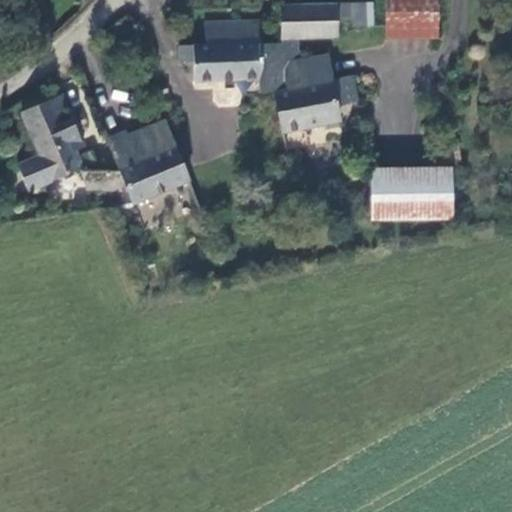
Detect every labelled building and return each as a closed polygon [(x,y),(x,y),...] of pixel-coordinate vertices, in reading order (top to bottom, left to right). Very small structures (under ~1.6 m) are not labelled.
[(437,40),(435,0),(382,0),(384,41),(437,40)] [(372,27),(371,6),(337,7),(337,20),(355,19),(356,28),(372,27)] [(294,40),(338,38),(337,20),(337,7),(285,9),(286,48),(295,47),(294,40)] [(298,62),(295,47),(286,48),(264,46),(264,26),(208,27),(208,48),(182,52),(184,68),(196,66),(198,84),(263,82),(264,97),(278,96),(285,135),(342,124),(339,108),(358,104),(353,79),(333,82),(290,91),(285,65),(298,62)] [(480,45),(471,46),(470,55),(478,58),(484,52),(480,45)] [(328,56),(298,62),(285,65),(290,91),(333,82),(328,56)] [(68,107),(64,94),(19,109),(35,154),(46,182),(79,170),(87,191),(130,190),(122,172),(100,176),(90,150),(74,157),(56,112),(68,107)] [(109,139),(121,170),(175,148),(165,123),(129,137),(127,132),(109,139)] [(447,172),(457,172),(456,146),(434,146),(434,173),(447,172)] [(130,190),(135,203),(189,182),(175,148),(121,170),(122,172),(130,190)] [(23,191),(46,182),(35,154),(12,163),(23,191)] [(448,221),(447,172),(434,173),(369,173),(370,222),(448,221)]
